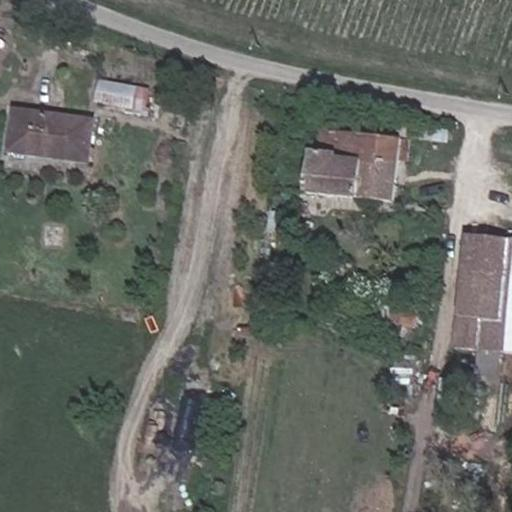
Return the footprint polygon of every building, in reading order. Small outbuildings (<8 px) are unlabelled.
[(152,89),(100,79),(96,103),(148,112),(152,89)] [(95,121),(17,111),(12,152),(90,162),(95,121)] [(451,127),(401,121),(399,137),(449,144),(451,127)] [(395,203),(402,139),(326,131),(323,152),(313,151),(308,193),(395,203)] [(511,239),(470,236),(457,350),(479,351),(503,353),(511,353),(511,239)] [(466,371),(465,382),(500,386),(503,353),(479,351),(478,371),(466,371)] [(441,387),(463,390),(465,382),(442,379),(441,387)]
